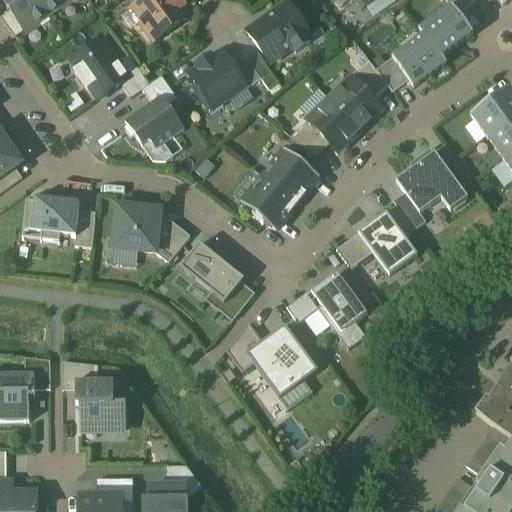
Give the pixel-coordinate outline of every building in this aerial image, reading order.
[(49,19),(35,0),(0,0),(11,15),(23,33),(25,32),(33,26),(35,29),(49,19)] [(35,0),(49,19),(63,9),(61,6),(69,0),(35,0)] [(129,0),(137,10),(150,0),(129,0)] [(150,0),(137,10),(133,13),(142,26),(140,27),(153,46),(190,19),(184,10),(177,0),(150,0)] [(350,0),(351,2),(354,0),(362,12),(379,0),(350,0)] [(459,17),(475,6),(470,0),(443,0),(450,10),(452,9),(459,17)] [(288,6),(247,35),(270,68),(292,52),(295,57),(311,46),(308,41),(311,39),(288,6)] [(419,32),(424,39),(442,60),(474,38),(459,17),(452,9),(450,10),(419,32)] [(26,33),(25,32),(23,33),(11,15),(1,21),(15,41),(26,33)] [(424,39),(393,63),(409,85),(415,91),(447,67),(442,60),(424,39)] [(118,68),(101,45),(81,59),(87,68),(75,76),(87,93),(90,90),(99,103),(120,88),(128,83),(118,68)] [(248,65),(241,54),(228,64),(246,89),(245,90),(247,93),(261,83),(248,65)] [(214,63),(211,60),(197,70),(199,73),(190,80),(196,88),(193,90),(210,115),(245,90),(246,89),(228,64),(223,57),(214,63)] [(279,87),(258,58),(248,65),(261,83),(269,94),(279,87)] [(150,89),(129,60),(118,68),(128,83),(120,88),(131,103),(143,95),(150,89)] [(393,97),(409,85),(393,63),(376,75),(388,91),(393,97)] [(376,75),(369,65),(352,82),(374,105),(388,91),(376,75)] [(177,102),(162,81),(150,89),(143,95),(152,108),(161,101),(167,109),(177,102)] [(374,105),(352,82),(330,104),(360,134),(364,130),(364,126),(368,121),(372,122),(382,113),(374,105)] [(511,83),(467,116),(486,141),(511,121),(511,83)] [(152,108),(125,126),(127,129),(124,132),(132,144),(136,141),(143,151),(151,146),(156,153),(184,134),(167,109),(161,101),(152,108)] [(330,104),(308,125),(330,148),(337,156),(347,147),(347,142),(351,138),(355,139),(360,134),(330,104)] [(511,157),(511,121),(486,141),(504,164),(511,157)] [(330,148),(308,125),(291,142),(316,162),(330,148)] [(0,181),(22,167),(0,135),(0,181)] [(297,163),(285,153),(263,181),(298,209),(307,197),(320,181),(316,179),(309,172),(310,171),(299,162),(297,163)] [(435,157),(396,185),(405,197),(420,218),(441,202),(451,215),(454,213),(455,214),(466,206),(465,204),(468,202),(462,194),(448,174),(435,157)] [(472,186),(457,167),(448,174),(462,194),(472,186)] [(298,209),(263,181),(241,208),(254,218),(252,220),(264,229),(265,227),(273,233),(276,236),(288,220),(289,220),(298,209)] [(420,218),(405,197),(393,206),(397,210),(415,235),(426,226),(420,218)] [(80,207),(35,203),(34,207),(26,207),(23,236),(42,238),(41,246),(60,248),(61,240),(76,241),(79,215),(80,207)] [(397,210),(387,217),(405,242),(415,235),(397,210)] [(160,216),(145,214),(119,212),(115,252),(155,257),(159,232),(159,231),(160,216)] [(96,217),(79,215),(76,241),(75,251),(92,253),(96,217)] [(387,217),(359,238),(373,257),(390,280),(418,259),(405,242),(387,217)] [(174,232),(159,231),(159,232),(155,257),(169,268),(191,241),(176,229),(174,232)] [(359,238),(343,249),(358,268),(373,257),(359,238)] [(245,284),(200,248),(180,273),(212,298),(225,309),(242,287),(245,284)] [(351,273),(358,268),(343,249),(337,254),(349,271),(351,273)] [(339,279),(360,308),(371,300),(351,273),(349,271),(339,279)] [(338,278),(312,297),(322,309),(342,337),(356,327),(368,318),(360,308),(339,279),(338,278)] [(225,309),(219,315),(233,326),(255,298),(242,287),(225,309)] [(295,305),(308,322),(318,313),(318,312),(307,297),(295,305)] [(225,309),(212,298),(206,305),(219,315),(225,309)] [(308,322),(295,305),(287,311),(299,328),(308,322)] [(342,337),(322,309),(318,312),(318,313),(342,345),(359,332),(356,327),(342,337)] [(249,327),(227,355),(243,377),(254,369),(247,359),(263,346),(249,327)] [(263,346),(247,359),(254,369),(280,404),(319,375),(285,330),(263,346)] [(25,362),(25,379),(36,378),(35,394),(51,394),(50,365),(25,362)] [(511,365),(511,367),(511,370),(489,403),(487,402),(477,416),(494,430),(511,442),(511,365)] [(99,370),(63,366),(63,395),(76,395),(76,387),(99,386),(99,370)] [(230,373),(222,379),(228,388),(236,382),(230,373)] [(25,379),(0,378),(0,425),(30,426),(30,398),(35,399),(35,394),(36,378),(25,379)] [(99,386),(76,387),(76,395),(76,411),(80,411),(80,429),(91,429),(106,428),(106,436),(126,435),(126,408),(114,408),(114,386),(99,386)] [(494,430),(466,469),(485,482),(511,443),(494,430)] [(511,511),(511,452),(470,511),(511,511)] [(203,493),(187,471),(166,471),(166,491),(186,491),(186,501),(193,501),(203,493)] [(459,480),(437,511),(464,511),(478,493),(459,480)] [(133,483),(97,484),(97,501),(122,501),(122,507),(134,507),(133,483)] [(7,485),(0,485),(0,511),(36,511),(36,497),(11,497),(11,485),(7,485)] [(166,491),(150,491),(150,506),(146,506),(145,511),(185,511),(186,501),(186,491),(166,491)] [(97,501),(81,502),(80,511),(121,511),(122,507),(122,501),(97,501)]
